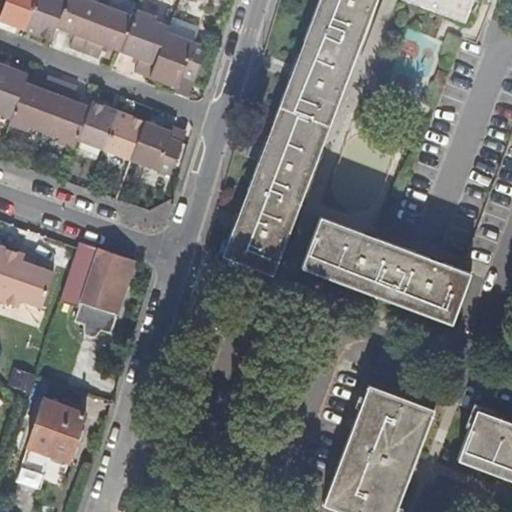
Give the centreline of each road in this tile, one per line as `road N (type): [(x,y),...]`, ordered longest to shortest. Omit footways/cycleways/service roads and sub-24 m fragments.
road 1 (residential): [(0,43),(221,129)]
road 2 (residential): [(0,193),(182,257)]
road 3 (residential): [(261,0),(221,129)]
road 4 (residential): [(221,129),(182,257)]
